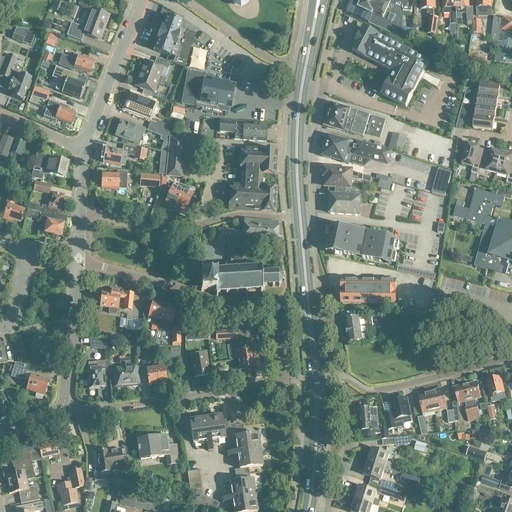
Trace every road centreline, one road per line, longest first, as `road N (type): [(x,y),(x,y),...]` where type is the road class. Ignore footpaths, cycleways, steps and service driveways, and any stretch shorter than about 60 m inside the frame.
road 1 (primary): [(313,511),(324,395),(303,218)]
road 2 (primary): [(296,218),(312,432),(304,511)]
road 3 (primary): [(303,218),(301,117),(325,0)]
road 4 (primary): [(312,0),(294,117),(296,218)]
road 5 (residential): [(63,404),(91,410),(262,384)]
road 6 (residential): [(77,260),(186,288),(198,264),(196,225)]
road 7 (residential): [(85,150),(140,0)]
road 8 (residential): [(63,404),(77,260)]
road 9 (residential): [(374,390),(511,359)]
road 10 (residential): [(268,78),(159,0)]
